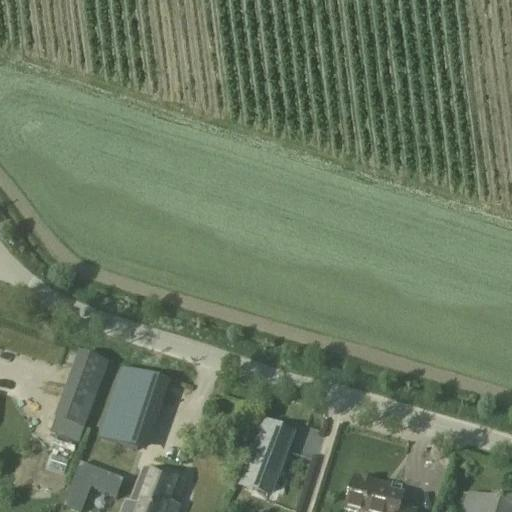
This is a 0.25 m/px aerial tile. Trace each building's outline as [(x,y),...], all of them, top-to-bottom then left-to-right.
[(80,357),(56,422),(82,432),(106,367),(80,357)] [(124,372),(100,442),(143,456),(167,387),(124,372)] [(261,428),(238,489),(269,501),(286,454),(280,452),(286,437),(261,428)] [(126,506),(123,511),(178,511),(179,511),(175,509),(184,487),(144,472),(130,508),(126,506)] [(403,511),(399,511),(402,499),(387,495),(388,494),(352,484),(344,511),(403,511)] [(511,511),(511,510),(466,497),(461,511),(511,511)]
